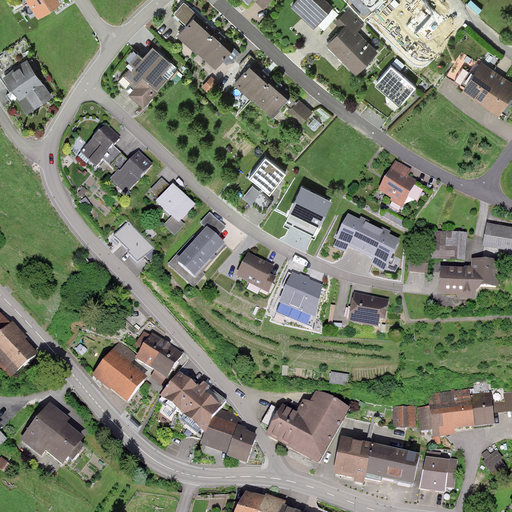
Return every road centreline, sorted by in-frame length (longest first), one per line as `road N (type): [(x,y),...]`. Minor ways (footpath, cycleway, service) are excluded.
road 1 (residential): [(274,477),(275,463),(227,384),(97,246),(56,186),(49,155)]
road 2 (residential): [(86,83),(262,238),(356,280),(398,288)]
road 3 (tertiary): [(274,477),(190,475),(147,455),(0,293)]
road 4 (residential): [(216,0),(364,128),(478,193)]
